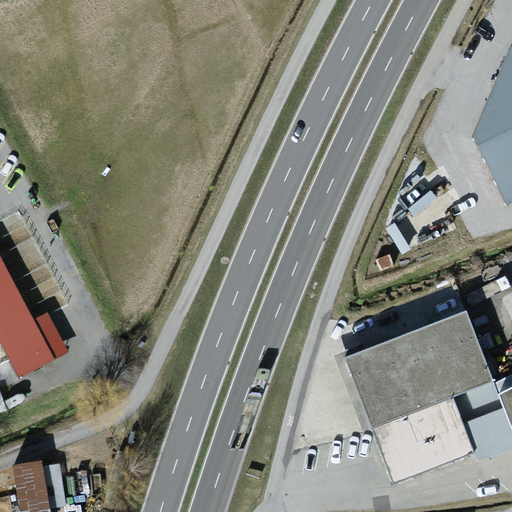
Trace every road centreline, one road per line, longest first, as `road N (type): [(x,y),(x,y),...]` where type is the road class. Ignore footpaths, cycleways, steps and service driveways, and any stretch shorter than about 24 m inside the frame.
road 1 (primary): [(206,511),(307,235),(421,0)]
road 2 (primary): [(373,0),(237,289),(159,511)]
